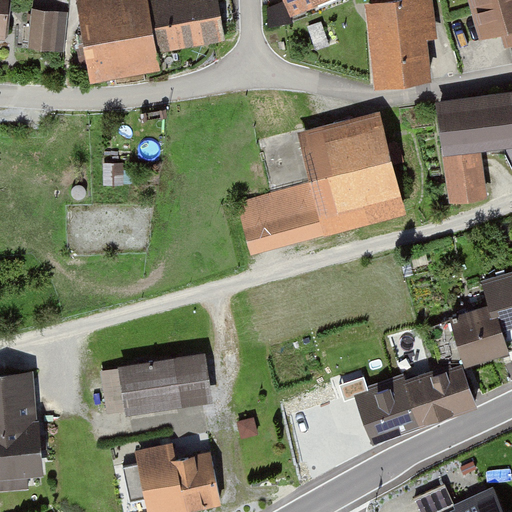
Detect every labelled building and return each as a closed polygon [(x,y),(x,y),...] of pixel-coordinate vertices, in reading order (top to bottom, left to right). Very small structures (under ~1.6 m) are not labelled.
[(8,0),(0,0),(0,39),(5,40),(8,0)] [(72,0),(86,79),(154,67),(151,52),(220,40),(212,0),(72,0)] [(313,0),(285,0),(289,9),(313,0)] [(431,0),(370,0),(362,1),(374,86),(426,79),(420,40),(437,38),(431,0)] [(511,0),(468,0),(478,31),(499,25),(505,44),(511,42),(511,0)] [(61,14),(28,10),(23,49),(56,53),(61,14)] [(511,142),(511,88),(432,101),(448,203),(488,196),(480,148),(511,142)] [(305,186),(237,204),(250,254),(406,213),(379,110),(291,134),(305,186)] [(486,314),(448,325),(459,362),(501,350),(496,331),(511,326),(511,283),(480,294),(486,314)] [(206,351),(121,363),(128,412),(213,400),(206,351)] [(399,374),(349,392),(368,446),(474,410),(459,362),(402,383),(399,374)] [(37,368),(0,370),(0,491),(31,490),(30,477),(45,476),(37,368)] [(255,422),(238,424),(240,440),(257,438),(255,422)] [(173,441),(136,450),(149,511),(163,511),(220,500),(208,446),(176,453),(173,441)] [(449,480),(417,494),(425,511),(508,511),(496,484),(458,501),(449,480)]
